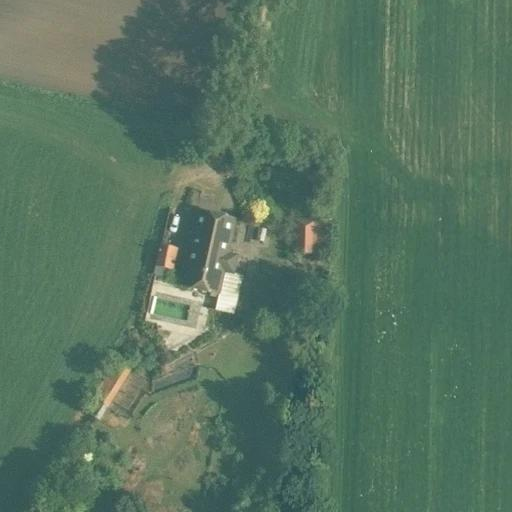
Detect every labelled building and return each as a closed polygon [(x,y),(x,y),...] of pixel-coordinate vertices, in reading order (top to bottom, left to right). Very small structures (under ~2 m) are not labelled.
[(180,285),(219,294),(224,272),(233,274),(237,256),(228,254),(236,219),(196,210),(180,285)] [(329,257),(330,222),(318,220),(291,219),(291,253),(308,254),(308,280),(316,281),(317,255),(322,255),(322,257),(329,257)] [(154,266),(173,270),(178,249),(159,245),(154,266)] [(194,310),(197,293),(159,286),(156,303),(165,304),(165,305),(194,310)] [(116,359),(93,397),(108,407),(131,370),(132,369),(116,359)]
